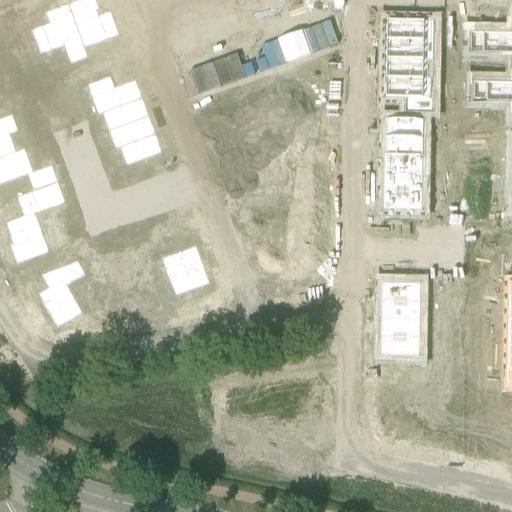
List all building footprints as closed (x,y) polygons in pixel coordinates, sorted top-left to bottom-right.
[(77,0),(77,1),(66,5),(79,41),(78,42),(82,50),(118,37),(109,12),(97,16),(95,12),(98,11),(93,0),(77,0)] [(46,25),(38,28),(48,53),(78,42),(79,41),(66,5),(42,14),(46,25)] [(385,22),(385,43),(423,43),(433,44),(433,23),(385,22)] [(511,31),(482,31),(481,50),(511,50),(511,73),(511,75),(511,74),(511,31)] [(385,43),(384,62),(423,63),(423,43),(385,43)] [(384,62),(384,81),(423,82),(427,82),(428,63),(423,63),(384,62)] [(134,78),(98,91),(105,110),(141,97),(134,78)] [(511,79),(485,79),(485,100),(511,100),(511,124),(511,79)] [(384,81),(383,101),(422,102),(423,82),(384,81)] [(141,97),(105,110),(111,128),(148,115),(141,97)] [(148,115),(111,128),(118,146),(154,133),(148,115)] [(383,115),(383,134),(423,135),(423,116),(383,115)] [(154,133),(118,146),(125,165),(161,152),(154,133)] [(383,134),(383,152),(423,153),(423,135),(383,134)] [(9,135),(0,138),(0,159),(16,154),(9,135)] [(383,152),(382,170),(422,171),(423,153),(383,152)] [(16,154),(0,159),(0,186),(25,178),(16,154)] [(382,170),(382,188),(422,189),(422,171),(382,170)] [(23,218),(4,224),(12,245),(8,247),(16,267),(49,255),(35,216),(66,205),(58,184),(16,199),(23,218)] [(382,188),(381,207),(421,208),(422,189),(382,188)] [(159,232),(131,242),(138,262),(167,252),(159,232)] [(195,246),(160,259),(174,298),(209,285),(195,246)] [(48,292),(38,298),(44,308),(42,309),(43,311),(44,309),(48,316),(46,317),(47,318),(49,317),(58,333),(84,318),(68,290),(87,279),(79,265),(41,279),(48,292)] [(380,279),(380,298),(420,299),(420,280),(380,279)] [(468,286),(468,294),(480,295),(480,287),(468,286)] [(468,294),(468,302),(480,303),(480,295),(468,294)] [(380,298),(379,316),(419,317),(420,299),(380,298)] [(468,312),(467,320),(480,320),(480,312),(468,312)] [(379,316),(379,334),(419,335),(419,317),(379,316)] [(467,320),(467,328),(479,328),(480,320),(467,320)] [(379,334),(379,353),(419,354),(419,335),(379,334)] [(463,343),(463,351),(475,352),(475,344),(463,343)] [(463,351),(463,360),(475,360),(475,352),(463,351)] [(462,377),(462,385),(474,385),(475,377),(462,377)] [(296,383),(287,385),(290,402),(293,420),(301,419),(298,401),(296,383)] [(287,385),(262,389),(265,406),(290,402),(287,385)] [(462,385),(462,393),(474,393),(474,385),(462,385)] [(262,389),(238,393),(241,410),(265,406),(262,389)] [(238,393),(213,397),(216,414),(241,410),(238,393)] [(213,397),(204,398),(210,433),(219,432),(216,414),(213,397)] [(290,402),(265,406),(268,424),(293,420),(290,402)] [(265,406),(241,410),(244,428),(268,424),(265,406)] [(241,410),(216,414),(219,432),(244,428),(241,410)]
